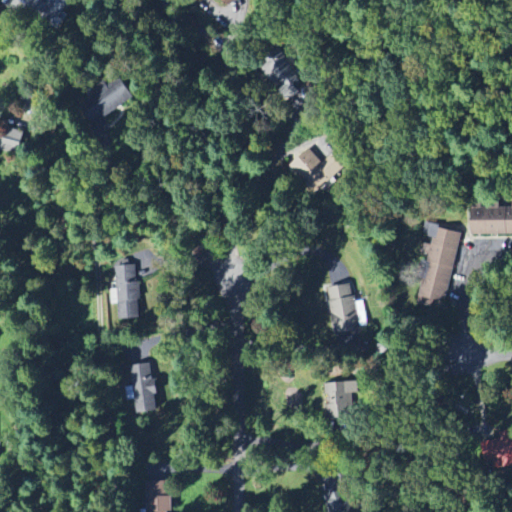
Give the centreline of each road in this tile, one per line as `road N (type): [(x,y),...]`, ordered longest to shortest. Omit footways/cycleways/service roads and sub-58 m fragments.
road 1 (residential): [(237,511),(233,274)]
road 2 (residential): [(511,240),(474,240),(458,355)]
